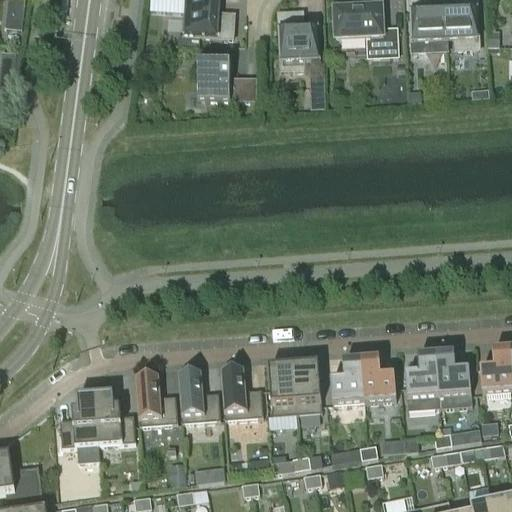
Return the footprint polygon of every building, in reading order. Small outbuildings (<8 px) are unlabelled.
[(9,0),(9,7),(26,9),(26,0),(9,0)] [(151,1),(150,16),(186,18),(184,40),(178,40),(177,54),(200,53),(200,42),(233,44),(234,19),(213,18),(214,5),(187,4),(172,3),(151,1)] [(446,46),(447,46),(456,45),(456,55),(479,54),(477,1),(456,2),(457,20),(444,21),(446,46)] [(447,55),(447,46),(446,46),(444,21),(432,21),(432,3),(411,4),(413,57),(447,55)] [(336,14),(334,14),(336,45),(367,43),(368,63),(398,62),(397,34),(383,35),(382,12),(350,14),(349,11),(336,12),(336,14)] [(305,39),(304,18),(279,19),(281,75),(306,74),(306,66),(319,66),(317,33),(315,33),(316,38),(305,39)] [(246,64),(246,50),(232,50),(232,64),(246,64)] [(4,58),(0,85),(14,87),(17,60),(4,58)] [(257,107),(257,84),(231,84),(231,74),(228,74),(228,64),(198,64),(198,107),(257,107)] [(309,96),(324,96),(323,79),(308,80),(309,96)] [(476,96),(476,104),(489,103),(488,94),(476,96)] [(420,97),(409,98),(409,109),(421,108),(420,97)] [(13,108),(0,106),(0,117),(12,119),(13,108)] [(0,117),(0,129),(10,131),(12,119),(0,117)] [(482,400),(511,397),(511,366),(511,357),(493,358),(494,376),(481,377),(482,400)] [(455,361),(437,362),(440,403),(440,414),(472,412),(472,401),(470,378),(456,379),(455,361)] [(440,414),(440,403),(437,362),(418,364),(419,381),(406,382),(408,406),(408,417),(440,414)] [(380,367),(362,368),(365,409),(397,406),(395,383),(381,384),(380,367)] [(333,411),(365,409),(362,368),(343,369),(345,387),(331,388),(333,411)] [(294,373),(298,421),(322,419),(319,371),(294,373)] [(273,422),(298,421),(294,373),(269,375),(273,422)] [(245,377),(221,378),(225,426),(264,423),(262,397),(246,398),(245,377)] [(202,380),(179,381),(182,429),(221,427),(219,400),(204,401),(202,380)] [(161,404),(159,383),(136,385),(139,432),(178,430),(176,403),(161,404)] [(96,403),(99,451),(136,449),(134,422),(121,423),(120,414),(114,414),(114,402),(96,403)] [(73,427),(60,428),(62,454),(77,453),(78,469),(100,468),(99,451),(96,403),(78,404),(79,417),(73,417),(73,427)] [(496,429),(481,430),(481,443),(497,442),(496,429)] [(444,453),(452,452),(450,440),(442,441),(444,453)] [(436,454),(444,453),(442,441),(434,442),(436,454)] [(383,445),(384,458),(394,457),(393,444),(383,445)] [(370,465),(378,464),(376,452),(368,453),(370,465)] [(482,453),(484,465),(492,464),(490,452),(482,453)] [(362,466),(370,465),(368,453),(360,454),(362,466)] [(482,453),(474,454),(476,466),(484,465),(482,453)] [(440,460),(442,472),(450,471),(448,459),(440,460)] [(440,460),(432,461),(434,473),(442,472),(440,460)] [(0,462),(0,500),(9,499),(10,511),(17,511),(40,509),(36,476),(13,479),(10,461),(0,462)] [(309,463),(311,475),(322,473),(321,461),(309,463)] [(301,464),(303,476),(311,475),(309,463),(301,464)] [(268,464),(260,464),(262,479),(269,478),(268,464)] [(273,480),(295,477),(303,476),(301,464),(293,465),(293,467),(271,469),(273,480)] [(231,478),(242,477),(241,466),(230,467),(231,478)] [(172,489),(185,488),(183,468),(171,469),(172,489)] [(374,471),(376,483),(384,481),(382,469),(374,471)] [(374,471),(366,472),(368,484),(376,483),(374,471)] [(222,474),(208,476),(209,489),(224,487),(222,474)] [(344,488),(342,476),(328,478),(330,490),(344,488)] [(320,479),(312,481),(314,493),(322,491),(320,479)] [(312,481),(304,482),(306,494),(314,493),(312,481)] [(132,494),(142,493),(141,484),(131,485),(132,494)] [(258,488),(250,489),(252,501),(260,500),(258,488)] [(250,489),(242,491),(244,503),(252,501),(250,489)] [(68,504),(67,493),(59,494),(60,504),(68,504)] [(491,503),(492,503),(493,511),(511,511),(511,494),(490,499),(491,503)] [(185,498),(187,510),(195,509),(193,497),(185,498)] [(185,498),(177,499),(179,511),(187,510),(185,498)] [(142,504),(143,511),(151,511),(150,503),(142,504)] [(491,503),(470,508),(470,511),(493,511),(492,503),(491,503)]
